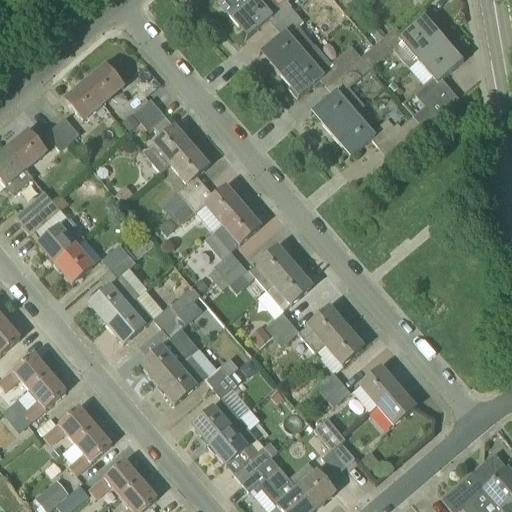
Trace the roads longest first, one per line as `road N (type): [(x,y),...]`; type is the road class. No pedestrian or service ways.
road 1 (residential): [(476,420),(121,12)]
road 2 (residential): [(215,511),(0,262)]
road 3 (residential): [(0,112),(121,12)]
road 4 (residential): [(372,511),(476,420)]
